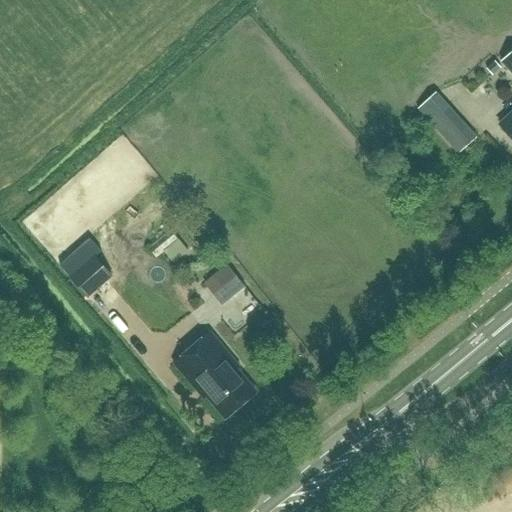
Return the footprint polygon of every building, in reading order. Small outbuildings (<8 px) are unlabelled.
[(511,139),(511,51),(501,61),(511,73),(511,113),(499,125),(511,139)] [(463,159),(483,143),(457,111),(437,127),(463,159)] [(172,252),(181,263),(190,256),(181,244),(172,252)] [(69,278),(87,299),(112,276),(94,256),(69,278)] [(227,265),(213,276),(231,299),(244,288),(227,265)] [(263,310),(248,323),(257,334),(273,321),(263,310)] [(225,418),(255,393),(236,370),(240,367),(209,331),(174,361),(199,391),(201,390),(225,418)]
